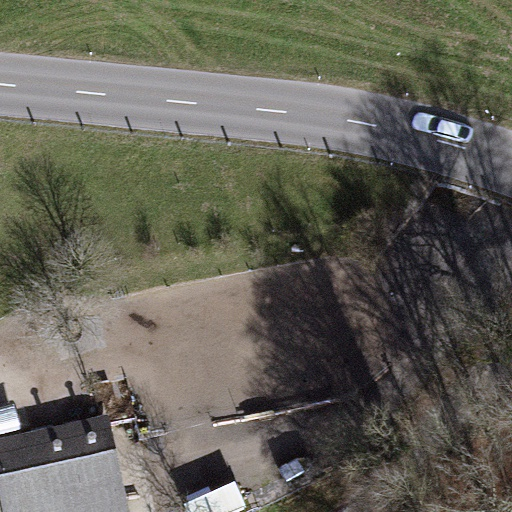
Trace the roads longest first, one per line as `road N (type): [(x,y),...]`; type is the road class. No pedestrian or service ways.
road 1 (tertiary): [(511,164),(363,123),(0,85)]
road 2 (unclassified): [(511,349),(463,394),(365,511)]
